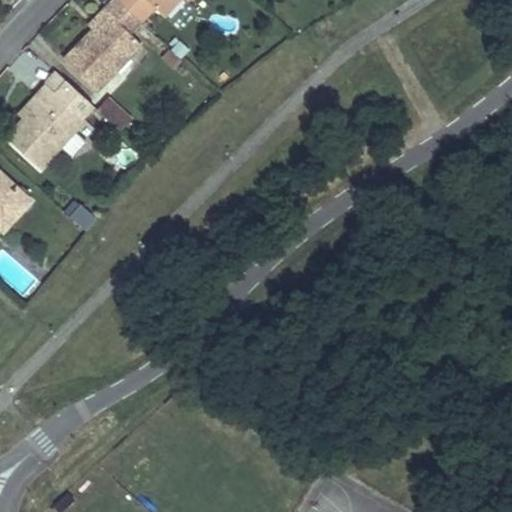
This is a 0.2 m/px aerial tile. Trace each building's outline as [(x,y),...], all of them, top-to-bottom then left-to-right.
[(99,28),(69,61),(102,91),(146,43),(134,31),(145,20),(142,17),(123,0),(113,0),(107,7),(113,13),(99,28)] [(123,0),(142,17),(156,3),(166,12),(177,0),(123,0)] [(113,13),(107,7),(92,22),(99,28),(113,13)] [(174,36),(163,56),(176,63),(187,44),(174,36)] [(57,72),(47,84),(57,93),(68,82),(57,72)] [(40,169),(85,119),(82,116),(92,105),(68,82),(57,93),(47,84),(35,97),(42,103),(26,121),(24,119),(7,138),(40,169)] [(19,114),(24,119),(26,121),(42,103),(35,97),(19,114)] [(109,98),(98,110),(121,131),(132,119),(109,98)] [(0,216),(16,217),(32,199),(0,170),(0,216)] [(66,211),(85,228),(96,216),(78,198),(66,211)] [(0,228),(3,231),(16,217),(0,216),(0,228)]
